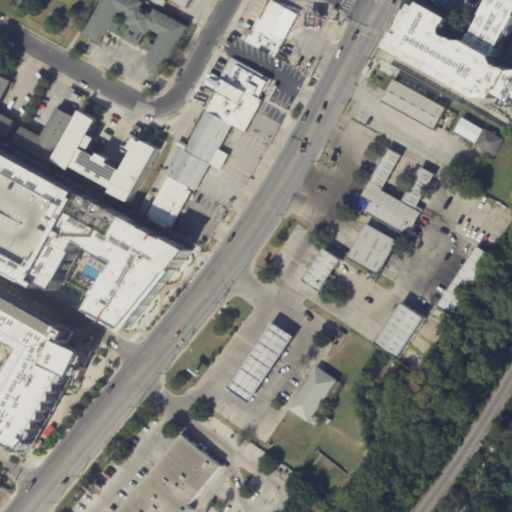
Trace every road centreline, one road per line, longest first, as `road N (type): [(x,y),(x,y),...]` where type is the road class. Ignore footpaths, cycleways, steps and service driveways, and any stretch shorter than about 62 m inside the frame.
road 1 (residential): [(175,97),(227,0),(38,49),(137,105),(154,109),(175,97)]
road 2 (primary): [(236,244),(21,511)]
road 3 (primary): [(380,0),(236,244)]
